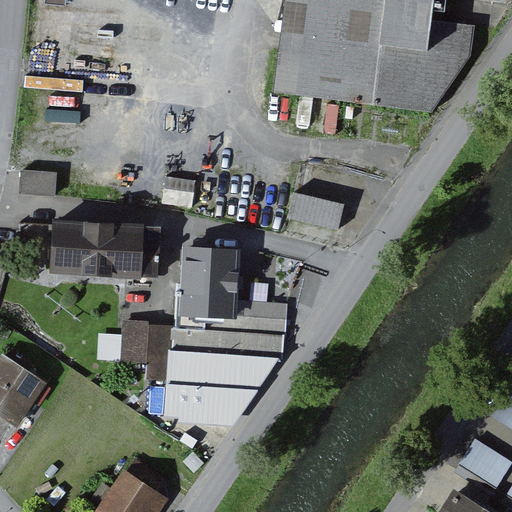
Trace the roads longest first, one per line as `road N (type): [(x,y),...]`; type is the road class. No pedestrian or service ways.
road 1 (residential): [(197,511),(511,52)]
road 2 (residential): [(511,346),(399,511)]
road 3 (residential): [(17,0),(0,149)]
